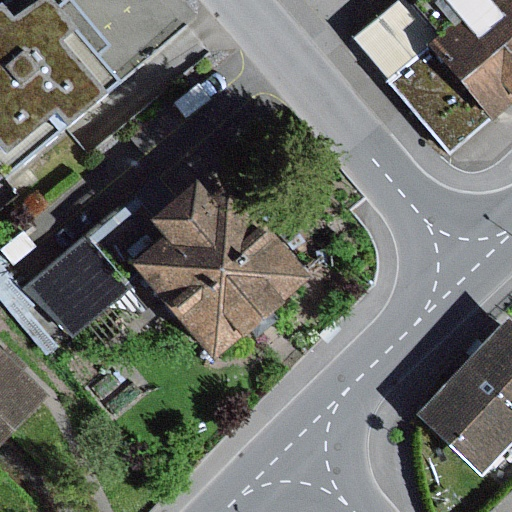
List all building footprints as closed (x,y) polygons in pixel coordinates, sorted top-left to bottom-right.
[(53,0),(7,0),(0,5),(0,182),(123,82),(53,0)] [(449,156),(511,104),(511,0),(415,0),(410,4),(406,0),(397,0),(351,39),(449,156)] [(145,283),(215,364),(314,279),(230,180),(211,196),(199,181),(176,201),(157,178),(25,290),(73,345),(145,283)] [(416,417),(482,479),(511,446),(511,321),(508,318),(416,417)] [(0,449),(49,397),(0,348),(0,449)]
